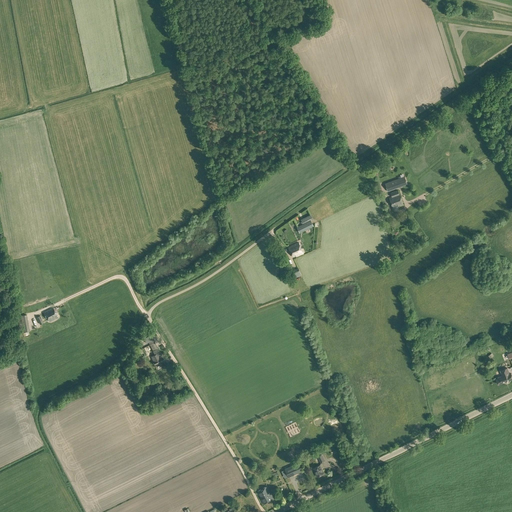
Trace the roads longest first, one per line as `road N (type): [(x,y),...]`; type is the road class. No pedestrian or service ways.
road 1 (unclassified): [(270,230),(206,279),(152,307),(147,318),(265,511)]
road 2 (tertiary): [(279,511),(511,395)]
road 3 (track): [(457,98),(356,169)]
